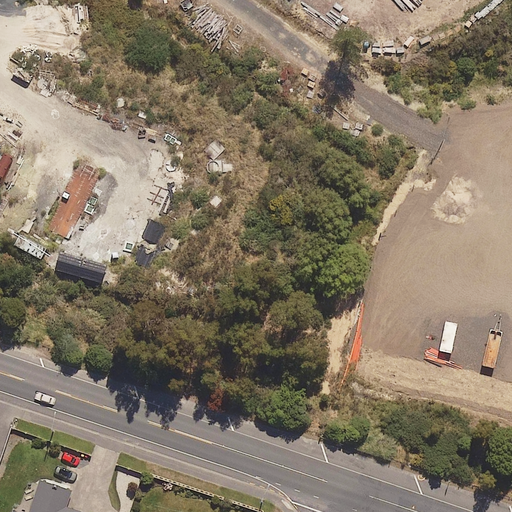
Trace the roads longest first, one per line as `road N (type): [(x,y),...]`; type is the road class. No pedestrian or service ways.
road 1 (secondary): [(0,372),(339,485)]
road 2 (track): [(222,0),(426,133),(511,130)]
